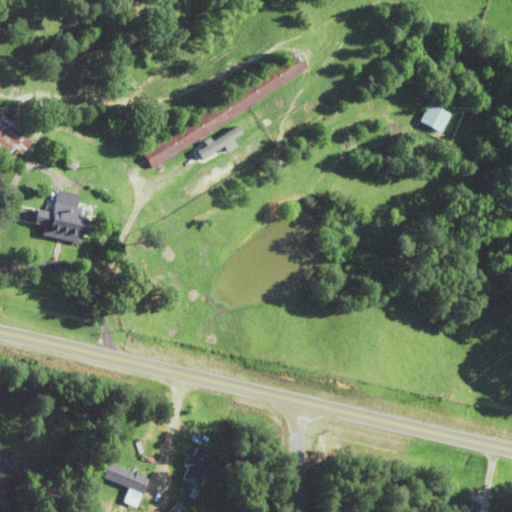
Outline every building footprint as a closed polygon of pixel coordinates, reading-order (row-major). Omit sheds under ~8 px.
[(167,212),(394,65),(383,48),(156,195),(167,212)] [(137,147),(148,164),(303,72),(292,54),(137,147)] [(448,115),(426,103),(416,121),(438,133),(448,115)] [(0,152),(6,157),(12,149),(20,154),(31,138),(0,116),(0,152)] [(37,235),(79,244),(84,220),(76,218),(78,208),(48,202),(46,211),(31,208),(28,222),(39,225),(37,235)] [(143,477),(100,462),(94,478),(121,487),(116,501),(132,507),(143,477)]
